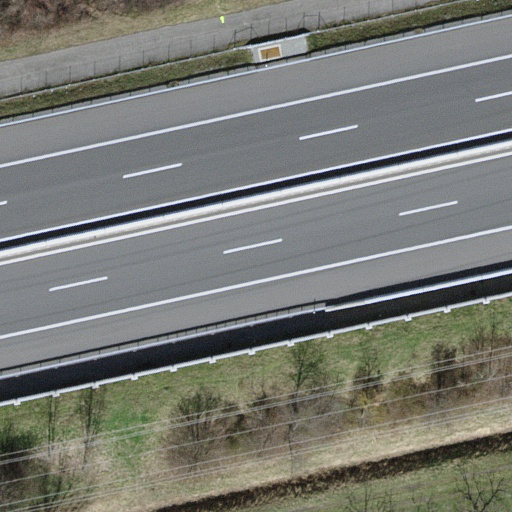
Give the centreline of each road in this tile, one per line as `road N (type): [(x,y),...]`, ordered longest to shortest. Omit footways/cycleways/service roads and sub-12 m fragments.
road 1 (motorway): [(0,301),(511,190)]
road 2 (motorway): [(511,91),(0,201)]
road 3 (unclassified): [(375,0),(0,79)]
road 4 (track): [(511,471),(324,511)]
